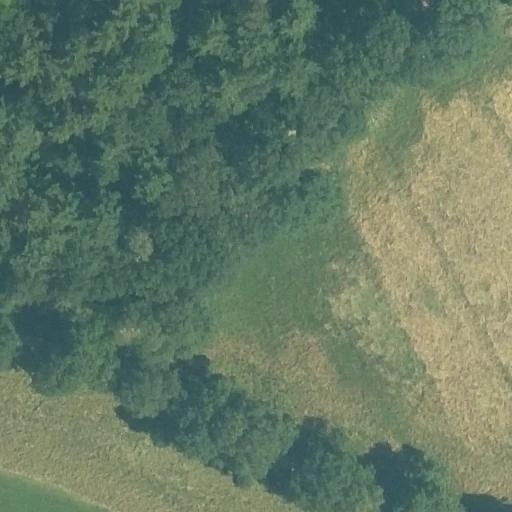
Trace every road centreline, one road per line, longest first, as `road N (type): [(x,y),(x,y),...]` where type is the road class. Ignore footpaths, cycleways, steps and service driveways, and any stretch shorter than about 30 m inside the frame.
road 1 (track): [(111,369),(196,227),(427,0)]
road 2 (track): [(406,511),(268,455),(111,369)]
